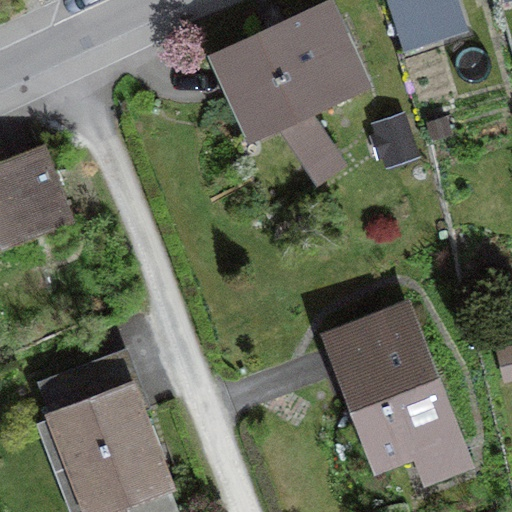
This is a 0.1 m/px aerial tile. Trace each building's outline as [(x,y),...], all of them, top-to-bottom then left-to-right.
[(422,0),(388,0),(405,49),(436,39),(422,0)] [(333,2),(215,51),(252,141),(280,129),(320,184),(353,168),(318,114),(371,92),(333,2)] [(49,149),(0,164),(0,254),(75,231),(49,149)] [(412,300),(327,332),(380,472),(412,460),(425,494),(479,474),(412,300)] [(503,347),(487,351),(495,385),(511,381),(503,347)] [(135,390),(47,421),(78,511),(123,511),(172,495),(135,390)]
